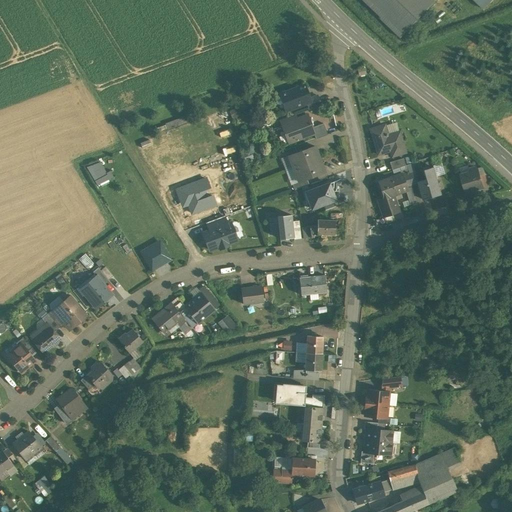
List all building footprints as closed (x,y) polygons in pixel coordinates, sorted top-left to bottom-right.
[(436,2),(434,0),(361,0),(401,38),(436,2)] [(492,0),(474,0),(484,9),(492,0)] [(304,85),(282,94),(285,102),(283,105),(285,109),(288,110),(291,109),(292,108),(296,106),(297,107),(306,104),(310,102),(309,99),(304,85)] [(317,96),(309,99),(310,102),(306,104),(308,109),(320,105),(317,96)] [(229,111),(232,119),(240,116),(237,108),(229,111)] [(280,120),(281,125),(297,119),(296,114),(280,120)] [(297,119),(281,125),(288,143),(313,134),(314,133),(312,128),(307,116),(297,119)] [(323,124),(312,128),(314,133),(313,134),(315,139),(327,135),(323,124)] [(156,129),(157,133),(167,130),(165,125),(156,129)] [(400,132),(388,136),(388,135),(386,135),(384,127),(385,127),(385,125),(370,130),(378,155),(391,151),(393,157),(406,153),(400,132)] [(289,157),(288,156),(297,153),(294,147),(280,152),(283,159),(289,157)] [(297,153),(288,156),(289,157),(293,169),(319,159),(315,147),(297,153)] [(242,154),(245,162),(254,159),(251,151),(242,154)] [(292,183),(298,181),(293,169),(289,157),(283,159),(281,159),(285,171),(290,184),(292,183)] [(319,159),(293,169),(298,181),(298,182),(306,178),(324,172),(319,159)] [(391,164),(392,170),(404,166),(405,165),(403,160),(391,164)] [(107,175),(100,162),(86,168),(94,181),(107,175)] [(433,166),(434,168),(437,176),(443,174),(440,164),(433,166)] [(402,173),(406,186),(411,184),(404,166),(392,170),(395,176),(402,173)] [(475,167),(471,168),(469,171),(470,173),(461,175),(467,192),(483,187),(477,168),(475,167)] [(430,178),(437,176),(434,168),(428,170),(430,178)] [(418,182),(415,171),(408,173),(411,184),(418,182)] [(395,176),(378,182),(383,199),(384,199),(393,196),(396,195),(408,191),(406,186),(402,173),(395,176)] [(430,178),(420,181),(423,191),(422,191),(424,199),(442,194),(437,176),(430,178)] [(188,204),(192,214),(215,205),(212,196),(207,198),(204,190),(209,188),(206,179),(176,190),(182,206),(188,204)] [(317,182),(311,184),(313,190),(320,187),(317,182)] [(305,193),(312,209),(323,204),(333,201),(335,200),(329,184),(320,187),(313,190),(305,193)] [(393,196),(384,199),(383,199),(378,201),(383,217),(393,214),(398,212),(393,196)] [(323,204),(325,210),(334,207),(335,207),(333,201),(323,204)] [(324,211),(324,217),(335,217),(334,207),(325,210),(324,211)] [(393,214),(383,217),(385,223),(395,220),(393,214)] [(291,215),(277,217),(278,223),(279,233),(280,239),(293,238),(292,222),(291,215)] [(223,216),(207,222),(210,231),(226,225),(223,216)] [(336,237),(335,217),(324,217),(313,218),(313,219),(308,220),(309,230),(307,230),(307,239),(336,237)] [(299,221),(292,222),(293,238),(294,239),(300,239),(299,221)] [(210,231),(203,233),(209,250),(219,247),(220,249),(228,246),(227,244),(236,240),(230,223),(210,231)] [(279,233),(278,223),(269,224),(270,234),(279,233)] [(159,242),(148,249),(142,252),(152,270),(169,259),(159,242)] [(88,267),(93,272),(98,268),(94,263),(88,267)] [(105,265),(99,269),(108,280),(113,276),(105,265)] [(99,269),(98,268),(93,272),(98,279),(99,278),(104,284),(108,280),(99,269)] [(324,275),(299,278),(301,296),(326,293),(324,275)] [(98,279),(83,291),(81,289),(80,289),(95,308),(112,294),(104,284),(99,278),(98,279)] [(200,293),(213,309),(219,305),(203,286),(198,290),(200,293)] [(261,286),(240,289),(243,305),(263,302),(263,301),(261,288),(261,286)] [(200,293),(184,306),(188,311),(198,322),(213,309),(200,293)] [(86,316),(69,296),(68,297),(70,298),(54,311),(53,309),(52,310),(64,324),(69,330),(86,316)] [(184,306),(180,300),(173,305),(175,307),(182,316),(188,311),(184,306)] [(182,316),(175,307),(170,312),(178,322),(183,317),(182,316)] [(35,313),(40,319),(46,314),(42,308),(35,313)] [(170,312),(166,308),(153,319),(164,333),(178,322),(170,312)] [(64,324),(52,310),(48,314),(59,328),(64,324)] [(198,322),(188,311),(182,316),(183,317),(191,327),(198,322)] [(59,328),(48,314),(42,319),(45,323),(49,327),(54,332),(59,328)] [(237,327),(227,316),(218,324),(225,332),(229,329),(231,332),(237,327)] [(30,336),(33,340),(49,327),(45,323),(30,336)] [(187,338),(194,333),(189,326),(182,330),(187,338)] [(54,332),(49,327),(33,340),(43,353),(60,339),(54,332)] [(143,342),(132,329),(126,334),(125,333),(118,339),(124,346),(123,346),(129,353),(140,344),(143,342)] [(322,337),(307,336),(306,353),(321,354),(322,337)] [(32,348),(23,337),(16,343),(19,347),(21,345),(27,352),(32,348)] [(292,337),(291,350),(295,350),(295,360),(300,360),(301,337),(292,337)] [(140,344),(129,353),(133,358),(135,360),(146,351),(140,344)] [(27,352),(21,345),(19,347),(8,356),(18,367),(17,370),(19,372),(22,372),(24,371),(24,369),(35,361),(27,352)] [(321,354),(306,353),(305,370),(317,371),(320,371),(321,354)] [(133,358),(128,362),(136,371),(141,367),(135,360),(133,358)] [(97,362),(90,368),(91,372),(87,375),(94,383),(89,388),(93,393),(96,393),(112,379),(112,376),(100,362),(97,362)] [(136,371),(128,362),(123,366),(131,375),(136,371)] [(124,381),(131,375),(123,366),(116,372),(124,381)] [(293,378),(303,380),(305,370),(293,371),(293,378)] [(317,371),(305,370),(303,380),(318,381),(318,373),(317,373),(317,371)] [(94,383),(87,375),(81,380),(89,388),(94,383)] [(400,377),(382,379),(381,392),(389,393),(389,388),(401,386),(400,377)] [(274,404),(305,406),(306,398),(306,386),(276,384),(274,404)] [(71,388),(57,399),(63,407),(72,419),(86,408),(71,388)] [(381,392),(367,390),(366,403),(387,405),(389,393),(381,392)] [(305,406),(323,408),(324,396),(312,395),(312,398),(306,398),(305,406)] [(387,405),(366,403),(365,416),(378,418),(386,418),(387,405)] [(323,408),(305,406),(304,424),(321,425),(323,408)] [(72,419),(63,407),(57,411),(66,423),(72,419)] [(321,425),(304,424),(302,441),(307,442),(319,443),(320,443),(321,425)] [(377,430),(367,429),(366,429),(365,440),(391,443),(392,432),(377,430)] [(41,447),(28,431),(12,444),(25,460),(41,447)] [(60,447),(50,437),(45,440),(55,451),(60,447)] [(391,443),(365,440),(364,452),(374,453),(390,455),(391,443)] [(7,448),(2,451),(7,458),(12,455),(7,448)] [(455,448),(416,465),(418,473),(421,482),(449,470),(448,467),(461,461),(455,448)] [(7,458),(2,451),(0,453),(0,473),(6,469),(12,465),(7,458)] [(374,453),(364,452),(361,452),(360,463),(373,464),(374,453)] [(315,461),(292,460),(291,472),(291,476),(292,476),(302,476),(302,482),(308,482),(308,477),(314,477),(315,461)] [(234,487),(244,487),(244,462),(234,462),(234,487)] [(416,465),(388,474),(390,481),(418,473),(416,465)] [(6,469),(0,473),(0,479),(2,481),(10,474),(6,469)] [(449,470),(421,482),(422,485),(425,492),(430,504),(459,492),(453,479),(449,470)] [(291,472),(274,471),(273,483),(291,483),(292,476),(291,476),(291,472)] [(470,472),(453,479),(459,492),(476,484),(470,472)] [(43,476),(35,482),(45,496),(53,490),(43,476)] [(379,482),(353,490),(357,504),(383,496),(379,482)] [(362,511),(378,511),(425,492),(422,485),(362,511)] [(378,511),(412,511),(430,504),(425,492),(378,511)] [(8,495),(3,498),(10,507),(15,504),(8,495)] [(325,511),(319,500),(297,511),(325,511)]
